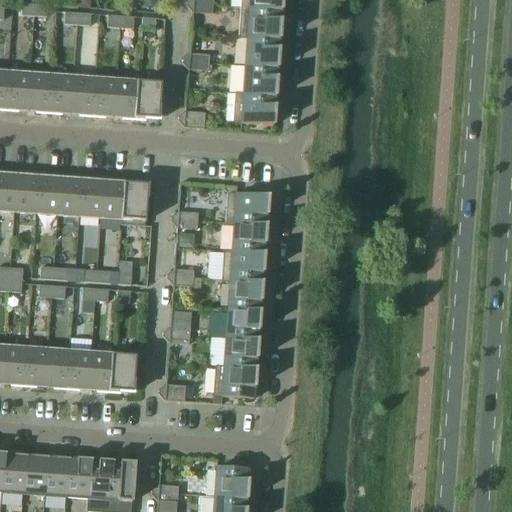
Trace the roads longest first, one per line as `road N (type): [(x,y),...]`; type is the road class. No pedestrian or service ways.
road 1 (secondary): [(482,0),(447,511)]
road 2 (secondary): [(480,511),(511,70)]
road 3 (residential): [(295,154),(0,130)]
road 4 (residential): [(273,447),(281,424),(295,154)]
road 5 (residential): [(273,447),(0,429)]
road 6 (residential): [(295,154),(312,0)]
